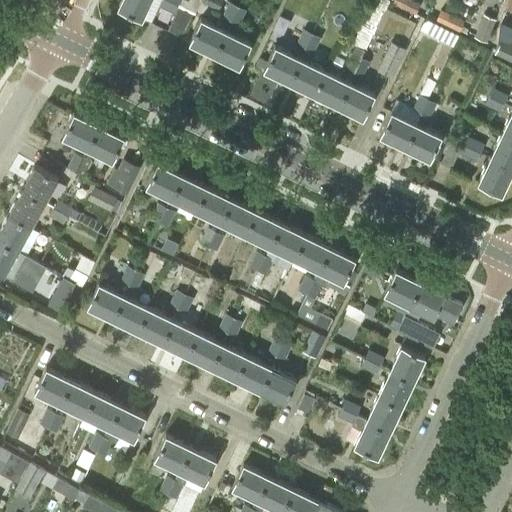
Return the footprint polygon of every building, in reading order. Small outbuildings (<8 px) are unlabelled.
[(149,0),(119,0),(117,6),(141,17),(149,0)] [(178,3),(171,0),(160,0),(159,4),(174,11),(178,3)] [(230,19),(238,4),(229,0),(228,0),(222,15),(230,19)] [(240,0),(238,4),(230,19),(238,23),(249,0),(240,0)] [(414,0),(405,0),(402,7),(415,13),(420,3),(414,0)] [(353,70),(361,55),(384,7),(372,1),(353,44),(355,45),(345,66),(353,70)] [(179,4),(170,24),(185,32),(194,11),(179,4)] [(448,25),(453,14),(441,9),(436,19),(448,25)] [(486,41),(496,17),(483,12),(474,36),(486,41)] [(464,19),(453,14),(448,25),(458,30),(464,19)] [(213,53),(224,30),(199,18),(188,41),(213,53)] [(424,21),(421,27),(425,29),(452,43),(456,34),(427,19),(424,21)] [(305,47),(312,32),(303,28),(296,43),(305,47)] [(250,42),(224,30),(213,53),(238,66),(250,42)] [(320,36),(312,32),(305,47),(313,51),(320,36)] [(494,52),(511,60),(511,44),(501,39),(494,52)] [(377,69),(379,70),(392,76),(406,47),(391,40),(377,69)] [(288,80),(299,57),(274,45),(263,68),(288,80)] [(369,59),(361,55),(353,70),(362,74),(369,59)] [(299,57),(288,80),(312,92),(324,69),(299,57)] [(348,81),(324,69),(312,92),(337,104),(348,81)] [(428,97),(436,81),(427,77),(420,93),(428,97)] [(373,93),(348,81),(337,104),(362,116),(373,93)] [(488,95),(503,101),(507,92),(493,85),(492,86),(481,81),(477,90),(488,95)] [(420,112),(428,97),(420,93),(412,108),(420,112)] [(503,101),(488,95),(484,103),(498,110),(503,101)] [(428,97),(420,112),(429,116),(436,101),(428,97)] [(511,108),(501,131),(511,136),(511,108)] [(88,145),(99,122),(73,110),(62,133),(88,145)] [(404,146),(415,122),(390,110),(379,134),(404,146)] [(124,135),(99,122),(88,145),(113,157),(124,135)] [(415,122),(404,146),(429,158),(440,134),(415,122)] [(511,136),(501,131),(489,156),(511,166),(511,136)] [(465,144),(480,151),(484,142),(469,135),(465,144)] [(480,151),(465,144),(461,152),(476,160),(480,151)] [(76,170),(83,155),(75,152),(68,166),(76,170)] [(83,174),(90,159),(83,155),(76,170),(83,174)] [(511,168),(511,166),(489,156),(477,181),(501,192),(511,168)] [(128,190),(139,166),(127,160),(115,184),(128,190)] [(170,197),(181,173),(156,160),(144,185),(170,197)] [(35,163),(21,188),(44,201),(58,176),(35,163)] [(181,173),(170,197),(194,209),(206,185),(181,173)] [(116,195),(94,184),(87,198),(110,209),(116,195)] [(206,185),(194,209),(219,221),(231,197),(206,185)] [(44,201),(21,188),(8,211),(31,225),(44,201)] [(255,209),(231,197),(219,221),(244,233),(255,209)] [(58,198),(53,206),(67,214),(72,205),(58,198)] [(159,220),(166,205),(158,201),(151,215),(159,220)] [(167,224),(174,209),(166,205),(159,220),(167,224)] [(67,214),(53,206),(49,213),(63,222),(67,214)] [(280,221),(255,209),(244,233),(268,245),(280,221)] [(8,211),(0,225),(0,238),(17,248),(31,225),(8,211)] [(280,221),(268,245),(293,257),(305,233),(280,221)] [(208,243),(215,229),(207,225),(200,239),(208,243)] [(223,233),(215,229),(208,243),(216,248),(223,233)] [(305,233),(293,257),(318,269),(329,245),(305,233)] [(177,242),(167,237),(161,249),(172,254),(177,242)] [(17,248),(0,238),(0,270),(4,273),(17,248)] [(318,269),(314,277),(306,292),(314,296),(320,283),(326,286),(330,275),(343,282),(355,257),(329,245),(318,269)] [(258,268),(265,253),(257,249),(250,264),(258,268)] [(265,253),(258,268),(265,272),(273,257),(265,253)] [(128,283),(135,268),(127,264),(120,279),(128,283)] [(64,274),(83,283),(87,275),(75,269),(68,266),(64,274)] [(409,303),(420,280),(419,280),(419,279),(395,267),(383,291),(408,303),(409,303)] [(136,287),(143,272),(135,268),(128,283),(136,287)] [(306,292),(314,277),(305,273),(298,289),(306,292)] [(63,279),(57,290),(47,306),(58,312),(67,296),(73,285),(63,279)] [(420,280),(409,303),(433,315),(435,311),(453,320),(461,303),(443,294),(444,292),(420,280)] [(111,317),(123,293),(98,281),(86,305),(111,317)] [(177,307),(185,292),(176,288),(169,303),(177,307)] [(185,292),(177,307),(186,311),(193,296),(185,292)] [(123,293),(111,317),(136,329),(148,305),(123,293)] [(366,313),(358,309),(347,304),(342,316),(360,325),(366,313)] [(409,304),(405,311),(397,328),(412,335),(419,319),(415,317),(418,309),(409,304)] [(172,317),(148,305),(136,329),(160,341),(172,317)] [(397,328),(405,311),(397,308),(389,324),(397,328)] [(226,331),(233,316),(226,312),(218,327),(226,331)] [(242,320),(233,316),(226,331),(235,335),(242,320)] [(197,329),(172,317),(160,341),(185,353),(197,329)] [(304,347),(306,348),(315,353),(325,334),(313,328),(304,347)] [(197,329),(185,353),(210,365),(222,341),(197,329)] [(276,354),(283,340),(274,336),(267,350),(276,354)] [(291,344),(283,340),(276,354),(284,359),(291,344)] [(222,341),(210,365),(234,377),(246,353),(222,341)] [(400,343),(393,359),(389,368),(389,369),(412,380),(424,354),(400,343)] [(369,348),(365,357),(380,363),(384,355),(369,348)] [(246,353),(234,377),(259,389),(271,365),(246,353)] [(380,363),(365,357),(361,365),(376,372),(380,363)] [(59,401),(71,377),(46,365),(34,388),(42,392),(59,401)] [(271,365),(259,389),(284,401),(296,377),(271,365)] [(412,380),(389,369),(377,394),(400,405),(412,380)] [(95,389),(71,377),(59,401),(84,413),(95,389)] [(120,401),(95,389),(84,413),(108,425),(120,401)] [(299,407),(310,412),(317,394),(306,390),(299,407)] [(400,405),(377,394),(365,418),(389,429),(400,405)] [(345,397),(341,406),(355,413),(360,405),(345,397)] [(120,401),(108,425),(109,425),(104,434),(112,438),(115,440),(120,430),(133,437),(145,414),(120,401)] [(18,436),(30,412),(17,406),(6,430),(6,431),(4,435),(18,442),(21,437),(18,436)] [(47,425),(55,410),(47,406),(46,406),(39,421),(47,425)] [(355,413),(341,406),(337,414),(361,427),(353,444),(377,455),(389,429),(365,418),(355,413)] [(55,410),(47,425),(56,429),(64,414),(55,410)] [(97,449),(104,434),(96,430),(88,445),(97,449)] [(179,468),(191,445),(166,432),(154,456),(179,468)] [(104,434),(97,449),(105,453),(112,438),(104,434)] [(19,454),(0,443),(0,457),(5,460),(0,470),(0,471),(17,480),(28,460),(18,455),(19,454)] [(191,445),(179,468),(175,477),(183,481),(184,482),(189,473),(204,481),(216,457),(191,445)] [(29,496),(44,468),(30,460),(14,488),(29,496)] [(256,498),(268,473),(243,461),(236,475),(231,485),(256,498)] [(140,492),(148,471),(126,462),(117,482),(140,492)] [(84,472),(75,467),(70,476),(80,481),(84,472)] [(51,485),(56,476),(46,470),(41,480),(51,485)] [(167,492),(175,477),(166,473),(158,488),(167,492)] [(268,473),(256,498),(281,510),(293,485),(268,473)] [(67,482),(56,476),(51,485),(62,491),(67,482)] [(183,481),(175,477),(167,492),(176,496),(183,481)] [(310,511),(318,497),(293,485),(281,510),(286,511),(310,511)] [(84,502),(82,505),(93,511),(99,500),(89,494),(84,502)] [(342,511),(343,509),(340,508),(318,497),(310,511),(342,511)] [(202,511),(207,503),(198,499),(192,511),(202,511)] [(99,500),(93,511),(94,511),(107,511),(111,506),(99,500)] [(249,511),(252,506),(244,502),(239,511),(249,511)]
